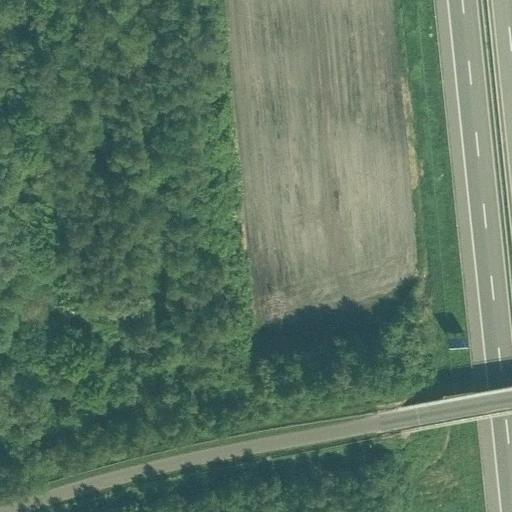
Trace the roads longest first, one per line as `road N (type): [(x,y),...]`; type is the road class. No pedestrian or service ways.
road 1 (unclassified): [(0,507),(153,457),(511,387)]
road 2 (motorway): [(460,0),(511,496)]
